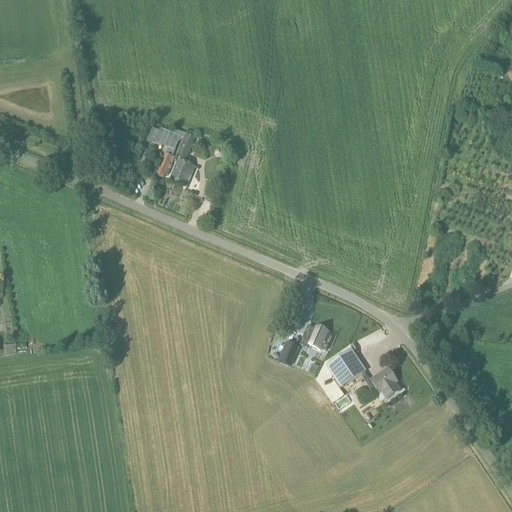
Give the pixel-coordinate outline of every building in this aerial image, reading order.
[(489,56),(484,67),(491,69),(495,59),(489,56)] [(161,129),(155,143),(168,148),(165,155),(157,176),(163,179),(172,158),(175,151),(180,137),(161,129)] [(180,137),(184,138),(176,155),(186,160),(194,141),(190,139),(185,137),(186,134),(182,133),(180,137)] [(195,167),(178,160),(169,181),(186,188),(195,167)] [(308,327),(300,346),(307,349),(308,349),(309,347),(320,352),(321,350),(326,352),(333,338),(328,335),(328,333),(317,328),(316,330),(315,332),(309,330),(310,327),(308,327)] [(291,368),(299,349),(287,343),(278,362),(291,368)] [(349,350),(326,365),(342,388),(365,373),(349,350)] [(366,374),(361,377),(372,393),(376,390),(379,395),(382,393),(387,401),(400,392),(395,384),(397,383),(388,369),(371,381),(366,374)]
